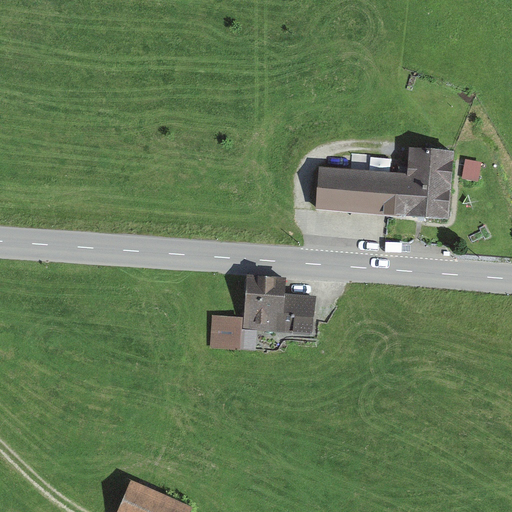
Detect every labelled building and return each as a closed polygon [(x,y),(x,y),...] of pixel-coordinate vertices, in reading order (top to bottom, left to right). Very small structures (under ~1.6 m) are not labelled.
[(369,174),(366,212),(443,218),(448,153),(408,149),(406,161),(401,161),(400,169),(406,169),(405,177),(369,174)] [(313,207),(366,212),(369,174),(316,169),(313,207)] [(310,299),(280,296),(281,280),(244,277),(241,318),(241,327),(277,330),(307,332),(310,299)] [(241,327),(241,318),(214,316),(212,348),(239,350),(241,327)] [(114,511),(185,511),(186,509),(127,484),(114,511)]
